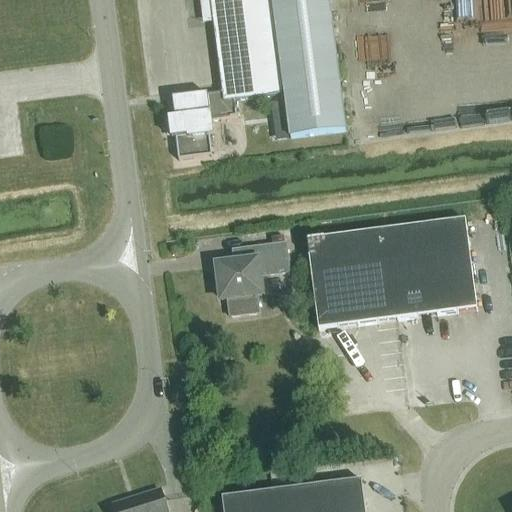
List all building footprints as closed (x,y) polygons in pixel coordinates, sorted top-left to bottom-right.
[(176,121),(170,122),(172,140),(176,140),(179,163),(213,158),(210,138),(208,138),(206,124),(237,120),(235,103),(285,97),(291,140),(346,133),(329,0),(210,0),(211,2),(204,3),(207,22),(213,21),(223,95),(173,101),(176,121)] [(466,223),(307,243),(319,333),(478,312),(466,223)] [(259,279),(290,275),(286,246),(242,252),(244,265),(218,268),(222,302),(228,301),(231,321),(260,317),(257,297),(262,297),(259,279)] [(365,511),(362,482),(223,500),(224,511),(365,511)] [(115,511),(167,511),(161,492),(114,507),(115,511)]
